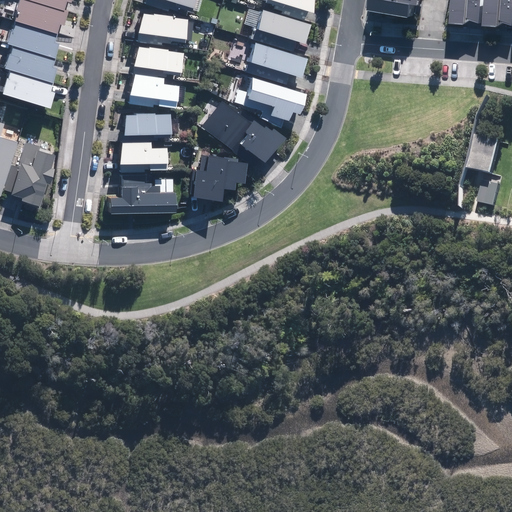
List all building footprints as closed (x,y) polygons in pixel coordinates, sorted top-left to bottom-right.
[(7,69),(0,92),(46,106),(51,90),(46,88),(54,65),(51,64),(58,43),(51,41),(57,22),(61,23),(65,9),(61,7),(63,0),(64,0),(69,1),(69,0),(17,0),(4,42),(9,44),(1,67),(7,69)] [(269,0),(309,12),(312,0),(269,0)] [(366,0),(365,11),(407,18),(410,4),(417,5),(417,0),(366,0)] [(450,0),(448,24),(463,25),(464,21),(478,23),(480,0),(450,0)] [(511,0),(483,0),(482,26),(497,27),(497,23),(511,24),(511,23),(511,0)] [(138,10),(135,30),(165,34),(164,40),(181,42),(184,16),(138,10)] [(308,24),(259,10),(253,30),(302,45),(308,24)] [(306,58),(251,41),(245,62),(300,78),(306,58)] [(128,66),(178,73),(181,52),(131,44),(128,66)] [(156,104),(172,106),(175,84),(160,82),(161,77),(129,73),(126,95),(157,99),(156,104)] [(303,91),(249,76),(242,98),(268,105),(266,113),(285,118),(288,108),(297,111),(303,91)] [(249,120),(219,99),(200,126),(252,162),(257,154),(263,159),(280,134),(266,124),(265,126),(252,117),(249,120)] [(121,133),(168,131),(167,110),(120,112),(121,133)] [(3,123),(0,122),(0,184),(16,134),(1,129),(3,123)] [(495,174),(503,141),(477,135),(470,168),(480,171),(495,174)] [(58,150),(26,140),(18,166),(12,164),(3,192),(41,203),(58,150)] [(148,141),(113,141),(113,163),(146,162),(146,169),(165,169),(164,145),(148,146),(148,141)] [(192,166),(188,195),(217,198),(219,186),(231,187),(232,179),(243,181),(245,158),(205,154),(203,167),(192,166)] [(495,207),(500,184),(484,181),(479,203),(495,207)] [(107,213),(174,212),(174,188),(134,189),(134,184),(118,184),(118,192),(107,192),(107,213)]
